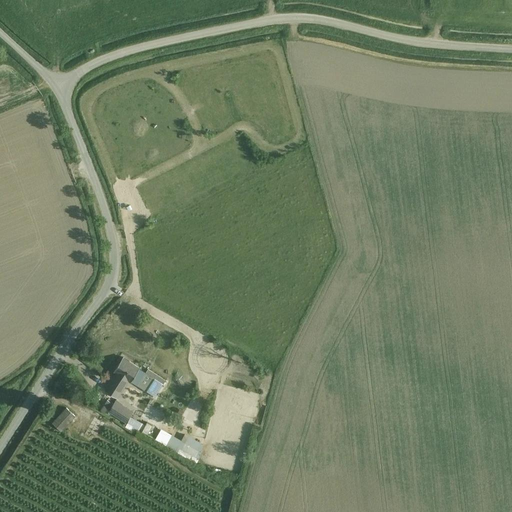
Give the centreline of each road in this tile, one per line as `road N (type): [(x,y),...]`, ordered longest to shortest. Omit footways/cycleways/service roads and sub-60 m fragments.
road 1 (unclassified): [(61,86),(103,62),(275,17),(338,18),(405,35),(511,45)]
road 2 (unclassified): [(0,449),(115,276),(116,234),(103,187),(61,86)]
